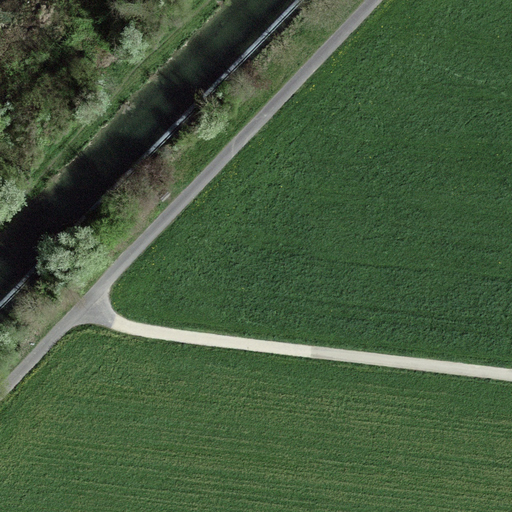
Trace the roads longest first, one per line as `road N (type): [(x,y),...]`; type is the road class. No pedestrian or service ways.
road 1 (track): [(0,391),(375,0)]
road 2 (track): [(85,305),(142,330),(511,375)]
